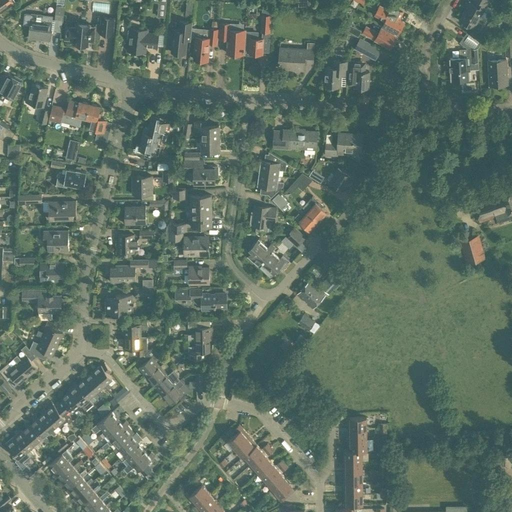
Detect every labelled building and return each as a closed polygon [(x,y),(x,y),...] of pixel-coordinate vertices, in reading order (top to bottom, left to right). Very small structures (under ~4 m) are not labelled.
[(0,0),(0,12),(14,2),(12,0),(0,0)] [(351,0),(348,7),(355,10),(359,1),(363,3),(364,0),(351,0)] [(476,0),(473,5),(484,11),(487,5),(489,0),(476,0)] [(463,13),(459,20),(474,28),(481,16),(489,21),(492,15),(484,11),(473,5),(470,3),(464,13),(463,13)] [(380,6),(375,15),(385,20),(383,26),(395,33),(398,34),(404,22),(390,14),(391,12),(380,6)] [(57,7),(55,20),(62,20),(63,7),(57,7)] [(271,7),(263,7),(262,15),(271,15),(271,7)] [(262,15),(261,32),(270,32),(271,15),(262,15)] [(67,21),(65,39),(72,39),(72,42),(77,42),(77,45),(85,46),(86,43),(88,43),(88,39),(93,40),(94,38),(99,38),(100,33),(112,34),(114,18),(101,17),(101,24),(96,24),(96,26),(89,26),(90,23),(67,21)] [(31,20),(29,37),(50,40),(52,23),(31,20)] [(173,30),(172,38),(174,38),(172,52),(178,53),(179,54),(181,54),(182,53),(184,54),(185,40),(190,40),(192,22),(180,21),(179,30),(173,30)] [(244,46),(245,34),(245,30),(229,29),(230,24),(221,23),(220,38),(228,39),(227,53),(233,53),(235,55),(240,56),(242,54),(244,54),(244,52),(244,46)] [(349,24),(346,30),(358,37),(361,31),(349,24)] [(366,27),(362,33),(375,40),(390,48),(396,36),(394,35),(395,33),(383,26),(382,28),(381,28),(378,33),(366,27)] [(128,29),(128,37),(130,37),(128,50),(148,52),(148,45),(151,45),(151,46),(157,47),(159,34),(147,33),(147,29),(131,28),(130,30),(128,29)] [(196,36),(193,59),(207,60),(209,43),(217,44),(218,30),(210,29),(209,38),(196,36)] [(473,30),(468,36),(480,44),(484,38),(473,30)] [(263,39),(259,39),(257,39),(257,32),(251,32),(250,35),(245,34),(244,46),(244,52),(262,53),(263,39)] [(360,38),(354,49),(376,60),(382,49),(360,38)] [(280,48),(279,69),(304,70),(304,64),(313,65),(314,43),(308,43),(307,49),(280,48)] [(451,65),(449,65),(449,71),(451,71),(451,80),(469,79),(469,74),(470,74),(470,65),(469,65),(469,63),(478,63),(477,49),(467,49),(468,58),(450,59),(451,65)] [(325,67),(324,86),(327,86),(328,86),(328,87),(329,88),(330,88),(330,89),(331,89),(332,89),(333,89),(334,89),(335,89),(336,88),(337,87),(337,86),(340,87),(341,74),(347,74),(348,61),(333,60),(332,68),(325,67)] [(506,60),(488,61),(489,85),(507,84),(506,60)] [(350,61),(349,84),(355,85),(355,88),(368,88),(369,71),(365,71),(365,66),(361,65),(361,62),(350,61)] [(0,84),(0,98),(3,101),(6,96),(13,99),(22,82),(22,81),(23,80),(14,75),(13,77),(8,74),(2,86),(0,84)] [(27,95),(25,102),(43,106),(48,87),(33,83),(30,96),(27,95)] [(52,105),(49,119),(61,122),(62,119),(79,124),(81,117),(86,118),(90,103),(79,101),(79,102),(69,100),(67,109),(52,105)] [(90,103),(86,118),(92,119),(90,128),(109,133),(112,122),(106,120),(99,118),(100,114),(99,113),(100,106),(90,103)] [(42,108),(38,122),(45,123),(49,110),(42,108)] [(143,127),(138,149),(146,151),(146,152),(151,153),(151,152),(155,153),(158,142),(160,143),(162,136),(160,135),(161,130),(169,132),(171,123),(165,121),(165,118),(151,114),(148,126),(145,126),(144,127),(143,127)] [(211,121),(195,121),(195,131),(202,131),(202,138),(219,138),(219,125),(211,125),(211,121)] [(185,122),(182,138),(188,138),(191,123),(185,122)] [(4,127),(0,133),(0,138),(3,140),(9,130),(4,127)] [(274,138),(273,147),(291,149),(291,145),(317,147),(318,131),(284,129),(283,139),(274,138)] [(9,130),(3,140),(8,143),(14,133),(9,130)] [(326,143),(325,155),(337,156),(338,150),(361,151),(362,134),(339,133),(338,144),(326,143)] [(219,138),(202,138),(202,151),(219,151),(219,138)] [(77,150),(69,148),(66,159),(75,161),(77,150)] [(261,160),(259,173),(279,175),(279,170),(285,171),(287,162),(269,151),(268,161),(261,160)] [(52,159),(51,166),(65,168),(66,161),(52,159)] [(199,160),(199,159),(184,159),(184,160),(184,171),(194,171),(194,182),(215,182),(215,178),(218,177),(218,166),(207,166),(205,165),(203,165),(202,159),(199,160)] [(331,173),(327,180),(344,189),(347,184),(349,185),(350,184),(354,179),(353,177),(352,177),(352,176),(338,167),(334,174),(331,173)] [(57,176),(56,185),(67,187),(67,184),(84,187),(86,171),(66,168),(66,174),(57,176)] [(174,170),(163,170),(163,181),(174,181),(174,170)] [(313,170),(309,175),(321,182),(324,177),(313,170)] [(259,173),(257,186),(264,187),(263,194),(268,195),(271,197),(283,186),(284,182),(278,181),(279,175),(259,173)] [(302,173),(287,189),(291,193),(302,181),(307,186),(312,179),(302,173)] [(152,175),(132,176),(132,194),(152,193),(152,175)] [(502,192),(474,201),(480,222),(496,217),(498,223),(511,217),(511,212),(511,211),(511,188),(502,191),(502,192)] [(186,189),(173,189),(173,198),(186,198),(186,189)] [(280,193),(272,200),(281,209),(288,203),(280,193)] [(41,194),(18,194),(18,204),(26,204),(26,202),(42,201),(41,194)] [(211,195),(188,195),(188,202),(191,202),(191,210),(212,210),(211,195)] [(313,196),(303,207),(307,211),(319,222),(327,212),(322,207),(323,206),(313,196)] [(168,199),(150,199),(151,206),(161,205),(161,210),(169,210),(168,199)] [(76,200),(49,201),(49,219),(76,218),(76,200)] [(251,211),(250,224),(252,224),(251,230),(273,233),(276,208),(255,205),(254,212),(251,211)] [(145,206),(125,207),(125,223),(131,223),(131,224),(137,224),(136,223),(146,223),(145,206)] [(191,218),(189,218),(189,225),(212,225),(212,210),(191,210),(191,218)] [(299,213),(295,217),(310,231),(319,222),(307,211),(302,217),(299,213)] [(186,223),(168,224),(168,232),(182,232),(186,231),(186,223)] [(295,227),(290,231),(292,233),(301,241),(305,237),(295,227)] [(68,229),(43,230),(43,242),(48,242),(48,251),(69,251),(68,229)] [(182,232),(168,232),(168,240),(182,240),(182,232)] [(292,233),(288,238),(303,252),(307,247),(301,241),(292,233)] [(116,245),(116,254),(127,254),(127,252),(134,252),(134,246),(137,246),(137,240),(134,240),(134,234),(118,234),(118,245),(116,245)] [(209,236),(184,237),(185,255),(209,254),(209,236)] [(479,236),(460,241),(467,264),(485,259),(479,236)] [(252,252),(248,256),(258,266),(272,251),(275,248),(271,244),(268,247),(258,239),(249,249),(252,252)] [(272,251),(258,266),(270,276),(287,258),(283,255),(280,258),(272,251)] [(115,267),(110,267),(110,282),(122,282),(122,280),(135,279),(135,267),(148,267),(148,259),(130,259),(130,264),(115,264),(115,267)] [(187,260),(173,260),(174,267),(177,267),(177,275),(184,275),(183,267),(187,267),(187,260)] [(64,261),(40,261),(40,280),(58,280),(58,276),(64,276),(64,261)] [(196,265),(189,266),(189,283),(209,283),(209,267),(196,267),(196,265)] [(330,274),(320,286),(327,293),(338,281),(330,274)] [(309,281),(298,294),(313,308),(325,295),(309,281)] [(202,288),(176,289),(176,297),(184,306),(187,305),(193,301),(194,300),(198,304),(202,304),(202,309),(210,309),(213,306),(216,306),(217,307),(226,307),(226,293),(202,294),(202,288)] [(46,289),(22,290),(23,301),(39,300),(39,319),(47,319),(52,319),(52,311),(61,311),(61,294),(46,294),(46,289)] [(115,297),(106,297),(106,313),(132,312),(132,304),(133,304),(133,303),(132,303),(131,294),(115,294),(115,297)] [(298,322),(306,327),(309,330),(315,322),(304,313),(298,322)] [(135,323),(123,324),(124,336),(141,336),(140,329),(147,329),(147,317),(135,317),(135,323)] [(36,334),(42,337),(58,344),(63,333),(56,330),(59,324),(47,319),(45,325),(47,326),(44,332),(38,329),(36,334)] [(287,336),(279,346),(287,351),(294,342),(300,347),(308,337),(309,337),(321,322),(317,319),(315,322),(309,330),(306,327),(302,333),(297,329),(289,338),(287,336)] [(194,334),(184,334),(184,339),(194,339),(212,339),(211,326),(200,326),(200,320),(188,321),(188,327),(194,327),(194,334)] [(141,336),(124,336),(124,349),(136,349),(136,355),(143,354),(147,351),(147,336),(141,336)] [(33,340),(29,349),(34,354),(37,348),(52,355),(58,344),(42,337),(39,343),(33,340)] [(195,346),(185,346),(185,351),(188,351),(188,358),(206,357),(206,351),(212,351),(212,339),(194,339),(195,346)] [(17,355),(13,358),(17,363),(28,376),(38,368),(31,360),(36,356),(34,354),(29,349),(26,344),(21,348),(26,355),(21,359),(17,355)] [(147,359),(138,367),(146,376),(159,365),(155,360),(160,356),(152,347),(147,351),(143,354),(143,355),(147,359)] [(159,365),(146,376),(154,385),(167,374),(163,369),(168,365),(164,361),(159,365)] [(8,362),(0,368),(0,371),(7,379),(11,376),(18,384),(28,376),(17,363),(12,367),(8,362)] [(93,372),(104,384),(108,389),(111,387),(107,382),(112,377),(109,373),(111,371),(104,362),(93,372)] [(167,374),(154,385),(162,395),(180,379),(177,377),(179,375),(178,374),(174,369),(167,374)] [(93,372),(85,378),(96,391),(100,396),(104,393),(99,388),(104,384),(93,372)] [(85,378),(78,385),(93,403),(96,400),(92,395),(96,391),(85,378)] [(180,379),(162,395),(170,404),(183,393),(178,387),(183,383),(180,379)] [(4,381),(0,384),(0,386),(7,394),(12,390),(4,381)] [(76,383),(68,390),(70,392),(81,404),(86,410),(93,404),(93,403),(78,385),(76,383)] [(125,386),(114,395),(115,397),(118,401),(129,391),(125,386)] [(62,400),(59,403),(73,419),(80,413),(76,408),(81,404),(70,392),(62,399),(62,400)] [(116,402),(118,401),(115,397),(109,401),(113,405),(116,402)] [(46,412),(57,425),(59,427),(67,421),(69,423),(73,419),(59,403),(55,406),(51,401),(47,405),(50,408),(46,412)] [(43,415),(38,419),(49,431),(53,436),(57,433),(52,428),(57,425),(46,412),(43,408),(40,411),(43,415)] [(111,411),(91,428),(96,433),(102,427),(105,430),(118,419),(111,411)] [(35,422),(31,425),(41,438),(46,443),(49,440),(45,435),(49,431),(38,419),(35,415),(32,418),(35,422)] [(367,417),(348,417),(348,428),(367,428),(367,417)] [(105,430),(100,434),(103,438),(108,434),(112,438),(125,427),(118,419),(105,430)] [(27,428),(23,432),(34,445),(38,449),(41,447),(37,442),(41,438),(31,425),(28,422),(24,425),(27,428)] [(107,442),(103,446),(105,450),(115,441),(119,446),(131,435),(125,427),(112,438),(107,442)] [(238,432),(228,440),(235,449),(250,436),(242,428),(238,432)] [(367,428),(348,428),(348,439),(367,439),(367,428)] [(22,430),(14,437),(30,456),(33,453),(29,448),(34,445),(23,432),(22,430)] [(87,432),(82,436),(88,444),(93,440),(90,437),(91,436),(87,432)] [(131,435),(119,446),(114,450),(116,453),(121,449),(125,454),(138,443),(131,435)] [(250,436),(235,449),(242,457),(257,444),(250,436)] [(14,437),(6,444),(20,460),(17,463),(24,471),(29,467),(24,461),(30,456),(14,437)] [(86,446),(79,438),(76,441),(83,449),(86,446)] [(367,439),(348,439),(348,449),(348,450),(362,450),(367,450),(367,439)] [(66,440),(56,449),(59,452),(69,444),(66,440)] [(125,454),(120,458),(123,461),(128,457),(132,461),(145,450),(138,443),(125,454)] [(268,443),(262,447),(266,451),(271,447),(268,443)] [(257,444),(242,457),(250,465),(264,453),(257,444)] [(271,447),(266,451),(269,455),(274,450),(271,447)] [(67,449),(49,464),(56,472),(69,461),(78,454),(75,451),(71,454),(67,449)] [(348,449),(343,449),(343,461),(362,460),(362,450),(348,450),(348,449)] [(132,461),(127,465),(130,469),(134,465),(144,476),(152,469),(147,462),(155,456),(151,452),(148,455),(145,450),(132,461)] [(264,453),(250,465),(257,473),(271,461),(264,453)] [(224,458),(219,463),(222,467),(227,462),(224,458)] [(362,460),(343,461),(344,471),(363,471),(362,460)] [(56,472),(53,475),(56,479),(59,476),(63,480),(76,469),(81,465),(78,462),(78,461),(73,466),(69,461),(56,472)] [(271,461),(257,473),(264,482),(278,469),(271,461)] [(285,463),(280,467),(283,471),(288,467),(285,463)] [(63,480),(59,483),(62,486),(66,483),(69,488),(82,477),(87,473),(85,469),(80,473),(76,469),(63,480)] [(278,469),(264,482),(271,490),(285,477),(278,469)] [(69,488),(66,491),(69,494),(72,491),(76,496),(89,485),(102,474),(99,470),(86,481),(82,477),(69,488)] [(363,471),(344,471),(344,482),(363,482),(363,471)] [(285,477),(271,490),(278,498),(283,494),(292,486),(285,477)] [(363,482),(344,482),(344,493),(363,493),(363,482)] [(202,484),(192,492),(187,496),(195,505),(209,492),(202,484)] [(76,496),(73,499),(75,502),(79,499),(83,503),(96,492),(101,488),(98,485),(93,489),(89,485),(76,496)] [(96,492),(83,503),(89,511),(102,500),(111,493),(108,490),(104,493),(99,497),(96,492)] [(209,492),(195,505),(201,511),(203,511),(216,501),(209,492)] [(363,493),(344,493),(344,505),(363,504),(363,493)] [(102,500),(89,511),(90,511),(103,511),(109,508),(118,500),(115,497),(111,500),(106,505),(102,500)] [(244,499),(239,503),(242,507),(247,503),(244,499)] [(216,501),(203,511),(219,511),(223,509),(216,501)]
